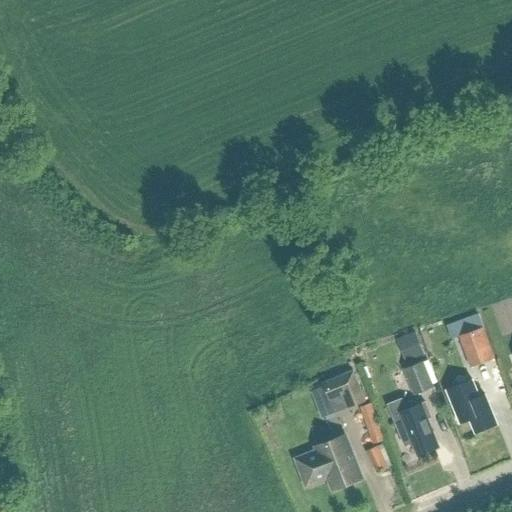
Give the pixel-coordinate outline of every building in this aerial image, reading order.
[(495,358),(483,326),(459,336),(471,367),(495,358)] [(406,361),(425,354),(415,331),(397,338),(406,361)] [(415,394),(433,387),(423,361),(404,368),(415,394)] [(324,383),(330,400),(343,395),(348,408),(365,401),(353,371),(324,383)] [(477,397),(472,384),(474,383),(472,377),(454,384),(457,391),(459,389),(465,402),(464,403),(476,432),(497,423),(485,394),(477,397)] [(413,443),(418,456),(439,447),(427,419),(431,417),(425,402),(406,410),(402,399),(388,405),(405,447),(413,443)] [(351,408),(351,421),(371,419),(370,406),(351,408)] [(296,459),(307,487),(329,478),(333,489),(361,478),(345,436),(317,447),(318,450),(296,459)] [(388,468),(381,454),(378,445),(367,450),(370,459),(377,473),(388,468)]
